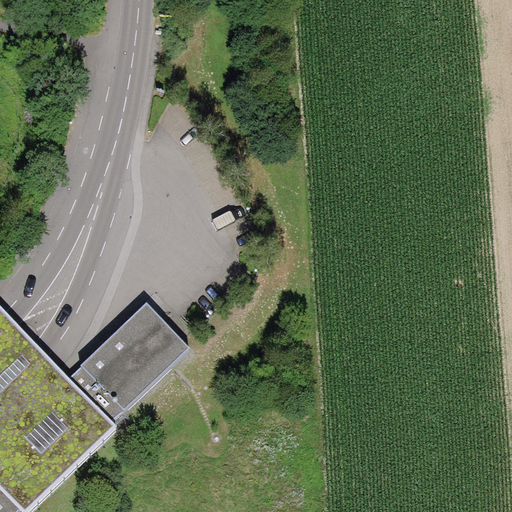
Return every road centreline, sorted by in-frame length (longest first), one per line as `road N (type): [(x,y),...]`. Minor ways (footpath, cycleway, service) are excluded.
road 1 (secondary): [(0,399),(79,307),(104,242),(112,150)]
road 2 (secondary): [(112,150),(45,260),(0,315)]
road 3 (secondary): [(112,150),(135,53),(138,0)]
